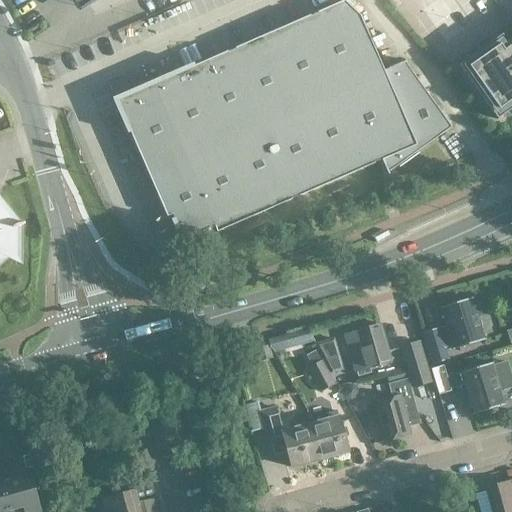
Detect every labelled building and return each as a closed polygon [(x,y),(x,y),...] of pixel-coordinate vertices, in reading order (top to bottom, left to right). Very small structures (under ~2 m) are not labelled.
[(359,17),(343,2),(194,68),(193,65),(188,68),(189,70),(115,103),(128,130),(125,131),(127,136),(130,135),(167,219),(172,217),(183,243),(215,229),(217,234),(381,161),(388,176),(389,176),(388,174),(451,129),(404,64),(406,63),(406,62),(383,72),(359,17)] [(511,45),(510,47),(501,35),(458,65),(497,120),(511,109),(511,45)] [(0,252),(1,251),(17,258),(17,226),(0,205),(0,252)] [(439,308),(440,309),(441,309),(447,328),(439,330),(438,329),(423,334),(432,364),(448,360),(444,348),(452,346),(453,349),(452,349),(452,350),(485,340),(485,339),(484,339),(471,300),(473,299),(472,298),(439,308)] [(369,368),(391,362),(380,325),(350,334),(344,336),(357,378),(370,374),(369,368)] [(342,369),(333,339),(315,345),(330,373),(342,369)] [(399,353),(412,391),(429,385),(416,347),(399,353)] [(307,369),(320,392),(334,385),(316,351),(307,356),(312,367),(307,369)] [(459,374),(446,378),(443,366),(430,370),(438,396),(451,392),(450,390),(464,385),(473,414),(472,414),(472,415),(505,405),(505,404),(503,404),(491,365),(493,364),(492,363),(459,373),(459,374)] [(388,385),(392,399),(374,404),(385,444),(410,437),(405,419),(418,415),(407,379),(388,385)] [(263,429),(259,413),(256,403),(244,406),(252,432),(263,429)] [(259,413),(263,429),(268,447),(284,442),(291,468),(319,460),(314,440),(310,425),(293,430),(290,421),(280,424),(275,408),(259,413)] [(314,440),(319,460),(347,452),(338,418),(336,412),(325,415),(327,420),(310,425),(314,440)] [(0,483),(0,511),(38,511),(28,476),(0,483)] [(491,511),(508,511),(511,511),(511,481),(485,488),(491,511)] [(159,511),(155,498),(137,503),(134,491),(101,500),(104,511),(159,511)] [(96,492),(86,496),(91,511),(94,511),(102,510),(96,492)]
